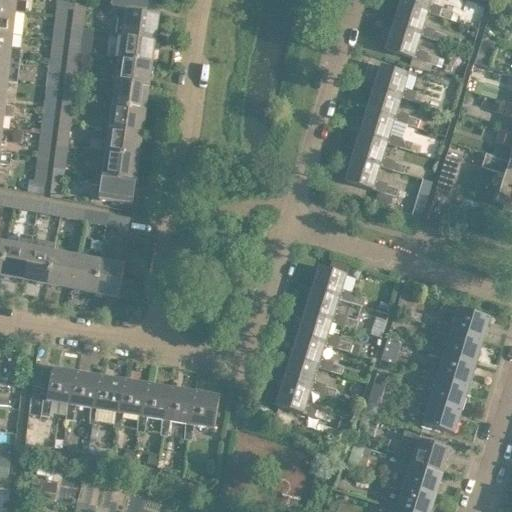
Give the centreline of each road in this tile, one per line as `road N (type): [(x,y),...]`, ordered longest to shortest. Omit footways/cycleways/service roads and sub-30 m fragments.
road 1 (residential): [(147,342),(197,0)]
road 2 (residential): [(511,292),(285,226)]
road 3 (residential): [(285,226),(351,0)]
road 4 (residential): [(147,342),(217,352),(240,347),(259,328),(285,226)]
road 5 (residential): [(147,342),(0,319)]
road 6 (residential): [(469,511),(511,371)]
